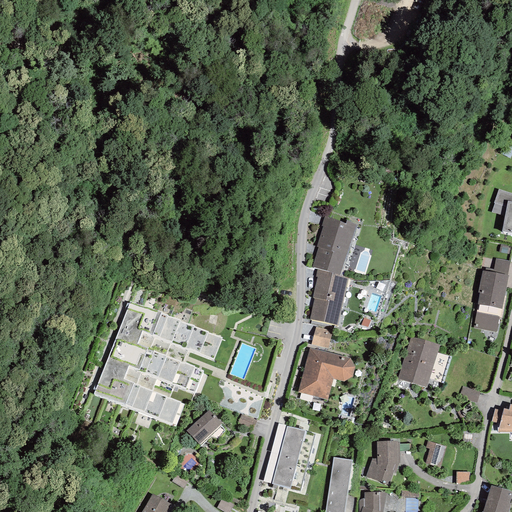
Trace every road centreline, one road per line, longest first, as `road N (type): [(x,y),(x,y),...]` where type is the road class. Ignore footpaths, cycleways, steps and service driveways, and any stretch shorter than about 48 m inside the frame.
road 1 (unclassified): [(355,0),(339,53),(332,132),(304,212),(294,342),(251,511)]
road 2 (unclassified): [(511,320),(472,504)]
road 3 (track): [(32,0),(0,116)]
